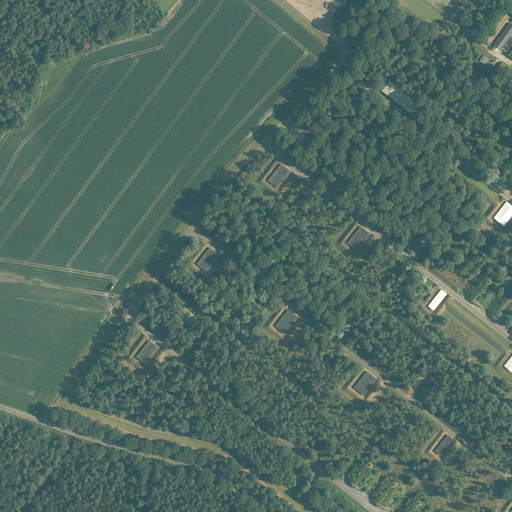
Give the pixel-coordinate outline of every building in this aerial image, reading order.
[(494,46),(492,49),(497,52),(499,49),(500,50),(501,48),(509,54),(508,55),(511,58),(511,36),(510,36),(511,33),(511,24),(510,22),(493,45),(494,46)] [(389,81),(381,91),(413,117),(420,107),(389,81)] [(281,164),(268,180),(278,188),(291,172),(281,164)] [(342,173),(329,189),(334,194),(347,177),(342,173)] [(511,215),(511,205),(507,201),(494,218),(504,226),(511,215)] [(360,226),(347,243),(358,251),(371,234),(360,226)] [(420,235),(407,251),(413,256),(423,242),(425,244),(427,241),(426,240),(426,239),(420,235)] [(220,255),(209,247),(196,264),(207,272),(220,255)] [(275,260),(270,256),(257,273),(262,277),(275,260)] [(447,294),(441,289),(428,306),(433,310),(447,294)] [(275,326),(286,334),(298,317),(288,309),(275,326)] [(354,322),(348,317),(335,334),(341,339),(354,322)] [(160,348),(149,340),(136,356),(147,365),(160,348)] [(377,379),(367,371),(354,387),(364,395),(377,379)] [(448,434),(434,451),(440,456),(453,439),(448,434)]
